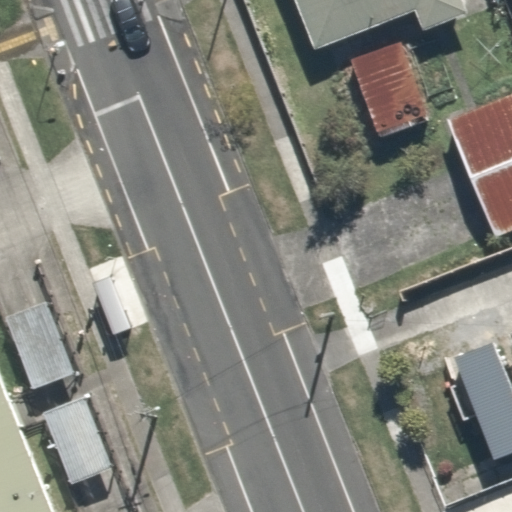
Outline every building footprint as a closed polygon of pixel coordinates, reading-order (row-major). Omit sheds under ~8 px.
[(306,0),(322,43),(446,0),(306,0)] [(412,38),(357,58),(386,135),(440,115),(412,38)] [(511,116),(465,134),(502,235),(511,230),(511,116)] [(45,302),(5,318),(33,387),(73,370),(45,302)] [(0,511),(53,511),(0,381),(0,511)] [(111,467),(84,398),(42,414),(70,483),(111,467)]
